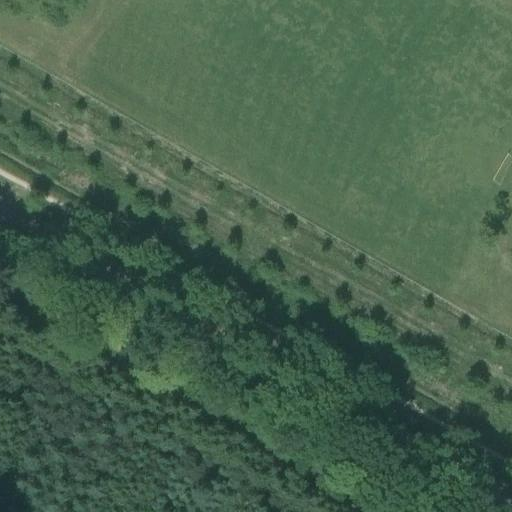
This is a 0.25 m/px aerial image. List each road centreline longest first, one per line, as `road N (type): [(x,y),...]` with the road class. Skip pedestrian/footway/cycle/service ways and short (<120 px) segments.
road 1 (unclassified): [(511,503),(222,338)]
road 2 (unclassified): [(222,338),(0,211)]
road 3 (unclassified): [(128,511),(222,338)]
